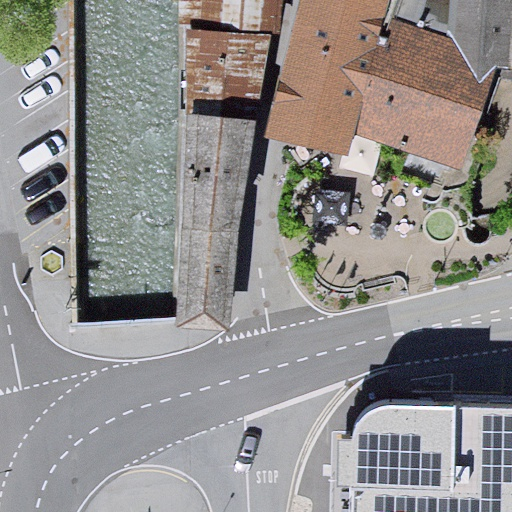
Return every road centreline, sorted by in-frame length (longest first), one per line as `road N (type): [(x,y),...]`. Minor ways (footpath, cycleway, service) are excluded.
road 1 (residential): [(279,0),(250,164),(268,326),(254,368)]
road 2 (secondary): [(254,368),(511,311)]
road 3 (secondary): [(175,400),(72,445),(43,469)]
road 4 (residential): [(248,511),(245,416),(254,368)]
